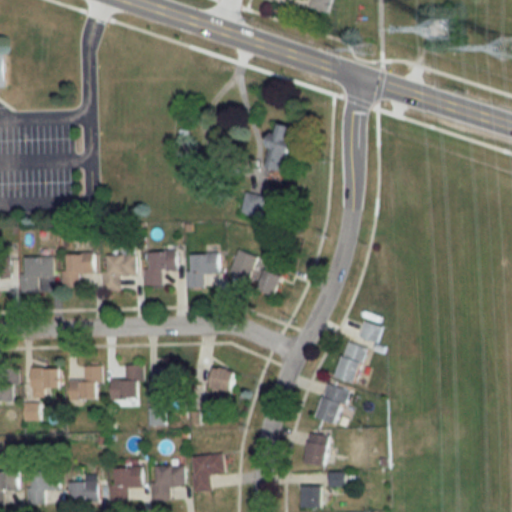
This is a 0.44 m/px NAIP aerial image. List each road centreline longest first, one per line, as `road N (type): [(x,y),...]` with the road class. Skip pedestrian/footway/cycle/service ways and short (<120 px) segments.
road 1 (residential): [(258,511),(272,414),(342,254),(356,80)]
road 2 (tertiary): [(129,0),(511,130)]
road 3 (residential): [(0,334),(227,330),(293,357)]
